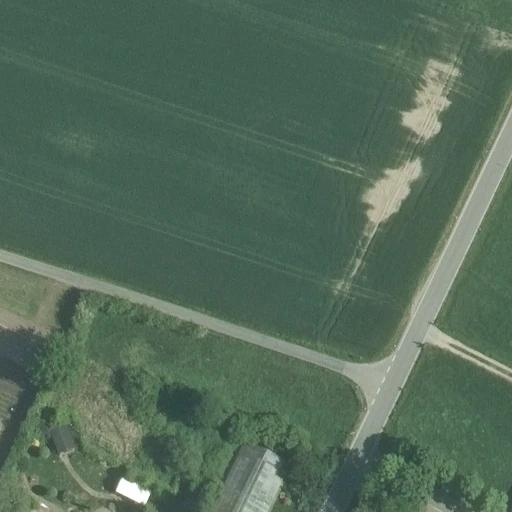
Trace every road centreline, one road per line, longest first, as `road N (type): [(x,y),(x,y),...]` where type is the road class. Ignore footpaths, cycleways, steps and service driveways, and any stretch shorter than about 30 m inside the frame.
road 1 (unclassified): [(0,258),(394,390)]
road 2 (unclassified): [(394,390),(511,142)]
road 3 (unclassified): [(335,511),(394,390)]
